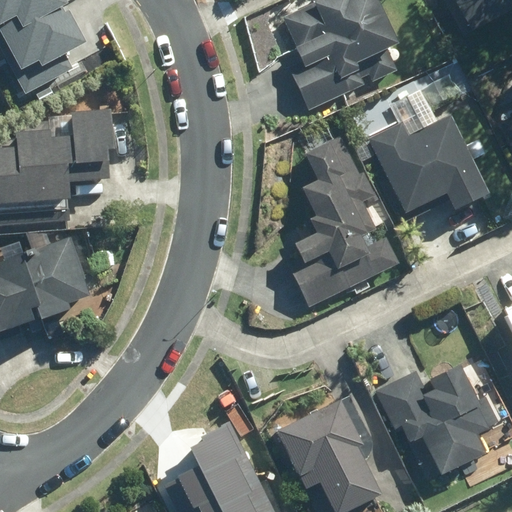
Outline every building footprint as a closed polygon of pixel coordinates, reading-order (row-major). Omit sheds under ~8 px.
[(0,0),(0,41),(16,73),(34,64),(37,70),(82,45),(65,13),(61,15),(58,9),(62,7),(58,0),(0,0)] [(290,79),(305,112),(394,72),(384,50),(393,46),(372,0),(308,0),(310,3),(280,17),(294,48),(292,49),(303,73),(290,79)] [(511,0),(441,0),(459,36),(511,9),(511,0)] [(258,74),(282,59),(270,18),(244,26),(258,74)] [(113,151),(110,112),(72,114),(73,136),(50,138),(49,121),(15,124),(16,140),(0,140),(0,226),(70,222),(68,183),(109,181),(107,151),(113,151)] [(399,124),(366,139),(402,215),(442,196),(450,212),(485,196),(447,118),(406,137),(399,124)] [(291,278),(306,309),(396,265),(383,238),(362,249),(356,238),(373,230),(360,203),(373,197),(361,173),(357,175),(339,138),(301,156),(314,182),(297,189),(312,218),(305,221),(311,235),(290,245),(300,266),(314,259),(317,266),(291,278)] [(85,278),(70,236),(44,245),(45,247),(13,259),(12,258),(0,262),(0,340),(19,334),(17,329),(69,310),(67,304),(89,297),(82,279),(85,278)] [(511,305),(502,311),(505,316),(500,319),(511,344),(511,305)] [(414,372),(372,392),(392,434),(398,431),(405,444),(417,439),(435,477),(480,456),(479,454),(502,442),(494,425),(495,424),(483,397),(473,402),(471,397),(476,395),(469,379),(463,382),(455,366),(425,381),(430,391),(424,393),(414,372)] [(277,433),(315,511),(358,511),(380,499),(357,452),(363,449),(340,402),(277,433)]
